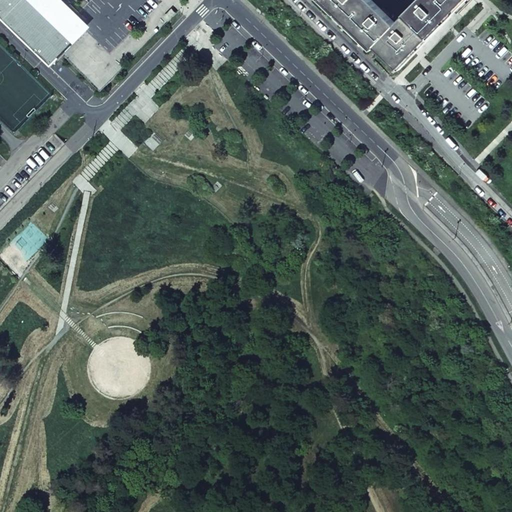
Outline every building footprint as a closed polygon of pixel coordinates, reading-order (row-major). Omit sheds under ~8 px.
[(0,0),(0,12),(53,64),(77,39),(59,21),(36,0),(0,0)] [(69,0),(36,0),(59,21),(77,39),(80,42),(96,25),(69,0)] [(464,0),(415,0),(394,21),(371,0),(325,0),(374,47),(376,45),(399,67),(464,0)] [(0,208),(64,142),(55,133),(0,190),(0,208)] [(271,168),(260,158),(243,175),(253,185),(255,183),(261,183),(261,178),(271,168)]
